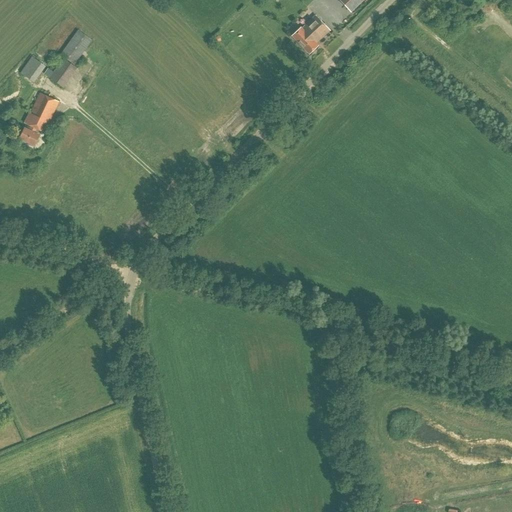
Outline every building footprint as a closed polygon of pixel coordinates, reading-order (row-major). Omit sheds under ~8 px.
[(345,0),(342,3),(349,10),(355,5),(350,0),(345,0)] [(330,31),(314,15),(301,28),(301,27),(291,36),(308,54),(318,46),(316,44),(330,31)] [(77,30),(60,55),(74,65),(92,41),(91,40),(81,33),(77,30)] [(33,83),(45,66),(31,57),(20,73),(33,83)] [(63,59),(49,78),(63,88),(77,69),(63,59)] [(44,133),(59,102),(39,93),(30,113),(28,113),(23,123),(29,126),(28,130),(24,128),(19,139),(34,146),(39,135),(34,133),(36,129),(44,133)]
